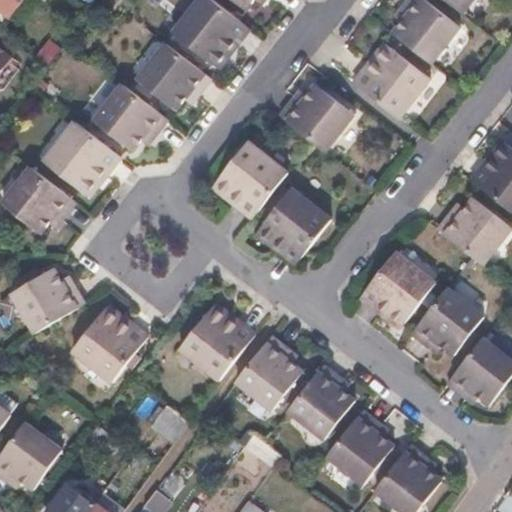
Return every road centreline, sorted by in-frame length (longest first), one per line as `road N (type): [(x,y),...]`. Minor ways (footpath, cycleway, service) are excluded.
road 1 (residential): [(302,307),(511,64)]
road 2 (residential): [(165,202),(329,0)]
road 3 (residential): [(501,467),(302,307)]
road 4 (residential): [(165,202),(145,190),(98,250),(161,298),(206,240)]
